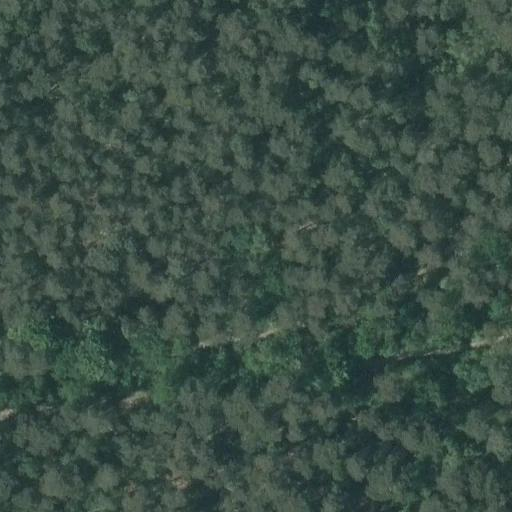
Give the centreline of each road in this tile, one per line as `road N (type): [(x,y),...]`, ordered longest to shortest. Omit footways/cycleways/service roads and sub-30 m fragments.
road 1 (track): [(0,403),(278,356),(394,360),(410,318),(511,303)]
road 2 (unknown): [(511,287),(243,318),(0,366)]
